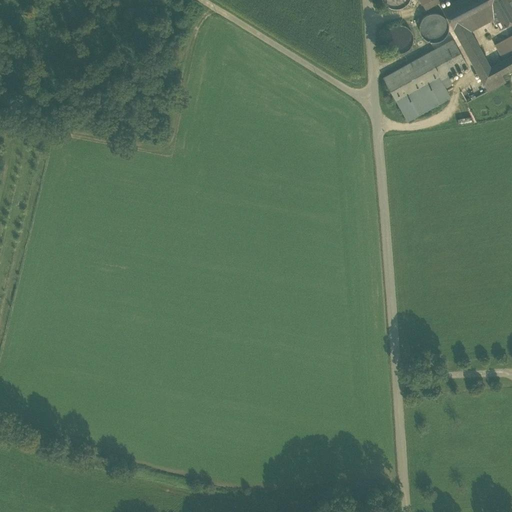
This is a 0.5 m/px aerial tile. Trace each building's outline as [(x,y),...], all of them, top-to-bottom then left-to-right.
[(381,0),(386,5),(392,8),(398,8),(404,5),(409,0),(408,0),(381,0)] [(429,0),(421,5),(424,10),(442,0),(429,0)] [(470,31),(493,19),(489,10),(507,0),(456,0),(441,8),(471,63),(484,56),(470,31)] [(511,21),(511,1),(511,0),(507,0),(489,10),(493,19),(498,28),(500,28),(510,23),(511,21)] [(434,42),(439,41),(443,38),(446,33),(448,28),(447,23),(444,18),(440,15),(435,13),(430,13),(425,15),(422,19),(419,24),(419,29),(421,34),(424,38),(429,41),(434,42)] [(402,53),(403,53),(408,50),(412,46),(413,40),(413,34),(410,29),(406,26),(400,24),(395,25),(391,27),(387,31),(384,37),(385,42),(387,47),(391,51),(396,53),(402,53)] [(478,74),(483,84),(501,74),(511,67),(511,32),(511,33),(511,54),(503,60),(490,67),(478,74)] [(511,34),(494,45),(503,60),(511,54),(511,34)] [(452,39),(443,44),(435,49),(430,52),(382,78),(397,104),(441,80),(447,76),(467,65),(452,39)] [(478,74),(490,67),(484,56),(471,63),(478,74)] [(505,82),(501,74),(483,84),(487,92),(505,82)] [(441,80),(444,86),(451,83),(447,76),(441,80)] [(444,86),(441,80),(397,104),(406,122),(450,97),(444,86)]
